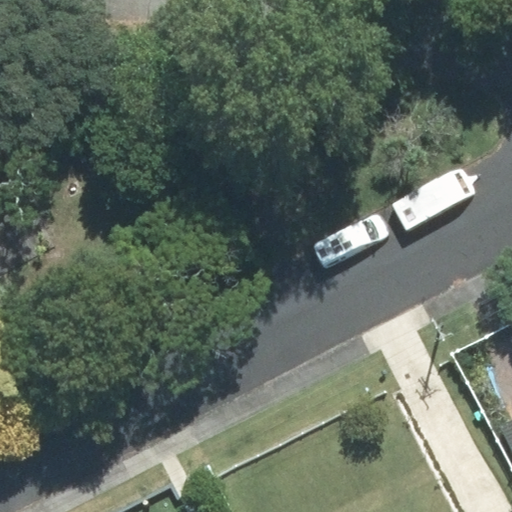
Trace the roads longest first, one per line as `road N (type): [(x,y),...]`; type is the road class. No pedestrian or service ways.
road 1 (residential): [(511,199),(0,468)]
road 2 (residential): [(511,72),(358,25),(240,0)]
